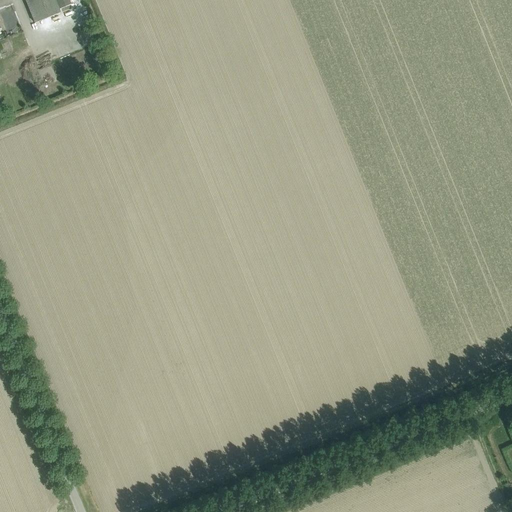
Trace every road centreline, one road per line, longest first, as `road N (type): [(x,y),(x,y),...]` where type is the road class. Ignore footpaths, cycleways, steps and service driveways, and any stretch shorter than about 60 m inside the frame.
road 1 (unclassified): [(220,511),(511,394)]
road 2 (unclassified): [(80,511),(0,312)]
